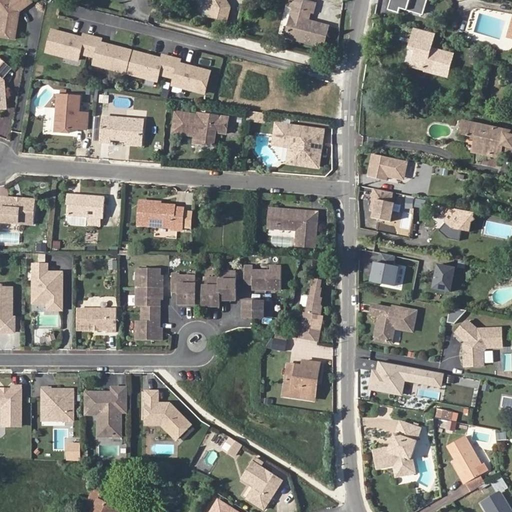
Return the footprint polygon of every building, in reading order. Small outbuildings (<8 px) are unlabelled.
[(0,0),(0,36),(14,38),(16,18),(13,18),(13,14),(30,2),(28,0),(0,0)] [(206,0),(210,7),(208,15),(227,20),(230,5),(227,0),(206,0)] [(313,1),(309,0),(284,0),(284,3),(291,5),(282,35),(321,45),(326,24),(305,19),(307,10),(311,10),(313,1)] [(391,0),(389,10),(399,13),(401,9),(420,14),(424,11),(427,0),(391,0)] [(158,58),(95,41),(96,38),(78,33),(77,36),(47,28),(41,50),(72,58),(73,52),(91,56),(89,63),(152,80),(154,73),(171,78),(170,85),(200,93),(206,71),(175,63),(176,59),(159,54),(158,58)] [(433,33),(414,28),(409,47),(415,48),(411,66),(426,69),(426,67),(432,68),(431,73),(447,77),(452,55),(429,49),(433,33)] [(0,107),(5,107),(5,80),(2,80),(2,77),(10,68),(0,60),(0,107)] [(57,93),(53,132),(68,133),(69,128),(85,130),(87,113),(78,113),(80,96),(57,93)] [(108,103),(109,96),(100,95),(99,102),(108,103)] [(200,134),(199,142),(214,144),(216,129),(225,130),(227,114),(199,111),(199,114),(173,112),(171,131),(194,133),(200,134)] [(249,111),(248,120),(263,123),(265,114),(249,111)] [(127,141),(141,142),(143,120),(102,117),(100,142),(110,142),(110,139),(127,141)] [(481,138),(477,153),(498,157),(501,145),(511,147),(511,146),(511,131),(463,122),(460,134),(475,137),(481,138)] [(319,149),(320,143),(322,130),(276,124),(274,143),(290,145),(288,162),(317,166),(319,149)] [(471,151),(477,153),(481,138),(475,137),(471,151)] [(408,160),(373,153),(369,175),(387,179),(388,175),(398,177),(405,172),(408,160)] [(389,205),(391,193),(373,190),(370,202),(372,203),(370,211),(373,212),(371,221),(389,225),(392,206),(389,205)] [(66,215),(84,216),(84,225),(96,226),(97,217),(100,217),(101,197),(65,194),(64,203),(67,203),(66,215)] [(0,220),(33,224),(35,199),(0,195),(0,220)] [(406,196),(405,205),(411,206),(413,198),(406,196)] [(155,204),(156,201),(140,200),(138,225),(171,227),(172,229),(181,231),(184,208),(174,207),(174,205),(161,204),(155,204)] [(452,227),(457,228),(470,231),(471,222),(475,219),(473,217),(473,213),(439,207),(437,210),(445,217),(445,220),(445,221),(452,227)] [(267,227),(275,228),(276,209),(269,208),(267,227)] [(294,245),(304,246),(311,223),(314,212),(276,209),(275,228),(295,229),(294,245)] [(311,223),(304,246),(313,247),(316,212),(314,212),(311,223)] [(457,230),(457,228),(452,227),(445,221),(445,220),(444,220),(443,221),(442,221),(442,222),(442,224),(442,226),(447,232),(448,233),(450,234),(451,234),(452,234),(453,234),(455,233),(456,233),(456,232),(457,231),(457,230)] [(47,251),(47,243),(37,243),(37,251),(47,251)] [(393,267),(395,257),(383,255),(381,264),(378,263),(374,283),(396,288),(400,268),(393,267)] [(46,264),(32,264),(32,273),(37,273),(37,280),(32,280),(32,296),(42,296),(47,301),(47,304),(47,309),(61,309),(61,298),(58,298),(58,294),(61,294),(61,272),(46,272),(46,264)] [(452,293),(457,270),(440,266),(435,290),(452,293)] [(251,267),(243,267),(243,285),(248,285),(248,288),(252,288),(252,290),(277,290),(277,267),(268,267),(268,272),(251,272),(251,267)] [(158,269),(135,268),(135,287),(135,306),(141,307),(141,314),(141,321),(135,321),(135,340),(160,340),(160,332),(158,332),(158,314),(158,296),(161,296),(161,288),(161,279),(158,279),(158,269)] [(218,278),(202,278),(202,306),(218,306),(218,299),(234,299),(234,271),(218,271),(218,278)] [(178,274),(170,274),(170,292),(177,292),(177,304),(194,304),(194,276),(178,276),(178,274)] [(307,313),(302,339),(321,342),(324,323),(321,323),(324,307),(323,305),(324,298),(322,297),(324,288),(322,288),(324,280),(317,279),(316,287),(315,287),(313,296),(312,295),(309,313),(307,313)] [(0,330),(13,330),(13,316),(10,316),(10,288),(0,288),(0,330)] [(300,306),(306,307),(309,297),(303,295),(300,306)] [(270,301),(242,300),(242,317),(270,317),(270,301)] [(395,311),(375,306),(374,315),(383,317),(381,325),(385,326),(384,331),(380,330),(377,341),(393,345),(397,328),(415,332),(418,313),(395,308),(395,311)] [(116,309),(76,309),(76,330),(106,330),(106,333),(116,333),(116,309)] [(451,309),(448,324),(455,325),(468,312),(451,309)] [(467,323),(458,334),(467,341),(463,345),(463,353),(466,354),(467,358),(463,359),(463,367),(483,367),(483,353),(486,349),(502,349),(502,330),(477,330),(469,323),(467,323)] [(273,340),(271,350),(284,352),(286,342),(273,340)] [(291,381),(288,397),(307,400),(311,380),(313,380),(315,365),(298,362),(298,367),(295,366),(284,365),(282,380),(291,381)] [(444,374),(378,362),(376,370),(371,369),(368,389),(402,395),(404,382),(441,389),(444,374)] [(279,396),(288,397),(291,381),(282,380),(279,396)] [(0,390),(0,408),(1,409),(1,427),(20,427),(20,387),(11,387),(11,390),(7,390),(6,391),(2,391),(0,390)] [(50,388),(41,388),(41,410),(46,410),(46,414),(51,419),(63,419),(63,421),(72,421),(72,390),(56,390),(56,393),(53,393),(53,390),(50,390),(50,388)] [(102,394),(84,394),(84,415),(97,415),(97,437),(112,437),(112,427),(119,427),(119,413),(124,413),(124,389),(110,389),(110,394),(110,395),(107,398),(107,401),(105,401),(105,398),(102,395),(102,394)] [(156,392),(144,392),(144,420),(152,420),(152,423),(162,423),(162,425),(177,440),(180,437),(187,429),(191,425),(170,404),(168,406),(159,407),(159,404),(156,405),(156,392)] [(46,410),(41,410),(41,421),(63,421),(63,419),(51,419),(46,414),(46,410)] [(455,430),(456,422),(438,419),(436,427),(455,430)] [(397,421),(393,433),(403,437),(408,424),(397,421)] [(391,449),(387,448),(370,452),(374,472),(391,468),(394,479),(406,476),(402,461),(406,452),(411,450),(419,427),(408,424),(403,437),(393,433),(389,442),(393,443),(391,449)] [(187,429),(180,437),(185,441),(192,433),(187,429)] [(236,458),(244,445),(229,436),(221,450),(236,458)] [(480,465),(464,436),(447,445),(455,459),(451,462),(463,483),(478,475),(486,470),(483,464),(480,465)] [(120,455),(120,446),(98,445),(98,455),(120,455)] [(402,461),(406,476),(414,474),(411,459),(408,460),(411,450),(406,452),(402,461)] [(253,462),(244,478),(258,487),(249,501),(264,511),(273,498),(271,495),(274,491),(278,490),(283,481),(253,462)] [(463,483),(457,487),(463,496),(484,484),(478,475),(463,483)] [(95,511),(123,511),(99,499),(102,493),(100,492),(103,486),(98,483),(88,503),(97,508),(95,511)] [(511,511),(499,493),(483,503),(489,511),(511,511)] [(237,511),(218,499),(210,511),(237,511)]
